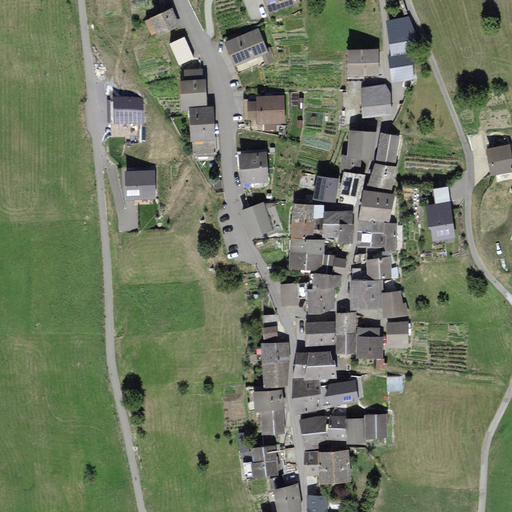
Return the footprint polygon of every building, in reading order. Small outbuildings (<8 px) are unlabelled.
[(298,1),(297,0),(266,0),(270,10),(298,1)] [(178,24),(171,9),(152,18),(160,33),(178,24)] [(392,52),(417,48),(407,17),(387,20),(392,52)] [(266,50),(258,29),(227,41),(232,52),(237,65),(239,70),(265,60),(266,63),(274,60),(270,48),(266,50)] [(192,57),(184,38),(172,43),(180,62),(192,57)] [(378,50),(349,49),(349,73),(378,74),(378,50)] [(412,77),(409,53),(391,55),(393,79),(412,77)] [(182,81),(183,108),(190,107),(206,107),(205,80),(202,80),(201,70),(186,70),(187,81),(182,81)] [(389,94),(385,85),(363,87),(365,115),(391,113),(389,94)] [(284,121),(282,95),(258,97),(258,101),(249,102),(250,118),(259,118),(259,123),(265,122),(266,128),(276,128),(275,122),(284,121)] [(141,100),(112,100),(113,125),(141,124),(141,100)] [(214,139),(212,106),(206,107),(190,107),(192,140),(193,140),(214,139)] [(375,132),(350,130),(348,155),(373,157),(375,132)] [(399,137),(382,133),(377,159),(395,162),(399,137)] [(217,139),(214,139),(193,140),(194,157),(218,156),(217,139)] [(511,161),(509,145),(487,149),(492,174),(511,170),(511,161)] [(265,153),(241,155),(244,182),(268,180),(265,153)] [(364,159),(343,156),(341,168),(363,171),(364,159)] [(395,168),(375,163),(370,183),(390,188),(395,168)] [(155,197),(154,170),(126,171),(127,197),(155,197)] [(362,183),(364,175),(345,171),(340,192),(357,196),(360,182),(362,183)] [(337,179),(319,176),(315,198),(334,201),(337,179)] [(393,194),(363,191),(360,220),(390,223),(393,194)] [(282,229),(273,204),(265,207),(264,203),(241,211),(250,236),(267,230),(269,233),(282,229)] [(294,203),(293,219),(314,220),(314,219),(314,217),(323,218),(323,211),(323,205),(294,203)] [(454,236),(449,203),(427,206),(430,227),(432,227),(434,239),(454,236)] [(323,218),(322,235),(339,236),(340,223),(353,224),(354,212),(323,211),(323,218)] [(314,220),(293,219),(292,237),(313,238),(313,234),(314,220)] [(321,220),(314,219),(314,220),(313,234),(320,234),(321,220)] [(390,223),(360,220),(359,230),(387,233),(386,246),(385,250),(394,250),(397,224),(390,223)] [(339,241),(352,242),(353,224),(340,223),(339,236),(339,241)] [(359,230),(358,243),(386,246),(387,233),(359,230)] [(313,238),(292,237),(291,251),(322,253),(323,239),(313,238)] [(331,269),(332,254),(322,253),(291,251),(290,267),(321,269),(331,269)] [(345,260),(336,258),(333,271),(343,273),(345,260)] [(368,260),(369,279),(381,278),(398,277),(397,268),(390,268),(390,259),(368,260)] [(313,282),(313,288),(333,287),(341,287),(340,274),(313,275),(313,282)] [(382,306),(381,278),(369,279),(352,279),(353,307),(382,306)] [(308,294),(308,288),(313,288),(313,282),(282,284),(282,303),(298,302),(298,295),(308,294)] [(334,309),(333,296),(333,287),(313,288),(308,288),(308,294),(309,312),(322,312),(321,309),(330,309),(334,309)] [(406,317),(405,304),(402,304),(401,292),(383,293),(385,318),(406,317)] [(354,313),(337,313),(338,352),(354,351),(354,313)] [(276,337),(276,326),(278,326),(277,315),(264,316),(264,327),(264,338),(276,337)] [(333,321),(306,322),(307,344),(334,344),(333,321)] [(408,322),(386,323),(387,348),(409,347),(408,322)] [(382,327),(356,327),(356,358),(382,358),(382,327)] [(286,342),(263,343),(264,362),(287,361),(286,342)] [(297,353),(293,377),(318,378),(335,377),(334,360),(330,360),(330,359),(329,350),(311,352),(308,352),(297,353)] [(259,354),(250,355),(251,362),(259,362),(259,354)] [(288,384),(287,361),(264,362),(265,386),(288,384)] [(352,376),(348,381),(330,383),(330,385),(321,386),(324,404),(332,403),(333,404),(357,401),(357,398),(363,397),(360,378),(352,376)] [(317,410),(320,410),(318,378),(293,377),(293,397),(293,399),(315,397),(317,410)] [(402,389),(402,377),(389,377),(389,389),(402,389)] [(256,391),(257,409),(262,408),(282,407),(283,407),(282,389),(256,391)] [(293,399),(296,411),(317,410),(315,397),(293,399)] [(263,433),(284,431),(282,407),(262,408),(263,433)] [(385,414),(366,415),(367,436),(386,435),(385,414)] [(322,416),(302,419),(306,448),(326,445),(322,416)] [(345,417),(331,416),(329,437),(344,438),(345,417)] [(362,418),(348,419),(349,441),(364,440),(362,418)] [(274,446),(253,448),(255,463),(244,464),(246,477),(277,473),(274,446)] [(331,451),(319,452),(321,481),(349,479),(347,450),(336,451),(331,451)] [(315,451),(305,452),(306,473),(316,473),(315,451)] [(295,486),(276,489),(280,511),(287,511),(300,510),(295,486)] [(307,511),(327,511),(328,497),(308,496),(307,511)]
